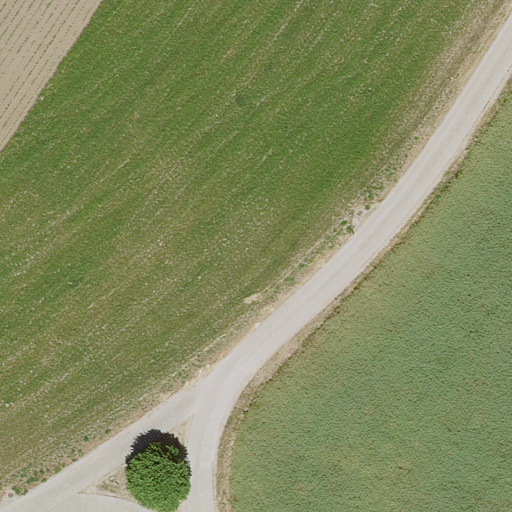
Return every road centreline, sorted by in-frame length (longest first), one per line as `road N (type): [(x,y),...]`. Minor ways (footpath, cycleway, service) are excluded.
road 1 (track): [(211,511),(219,386),(312,301),(438,162),(511,45)]
road 2 (track): [(219,386),(40,511)]
